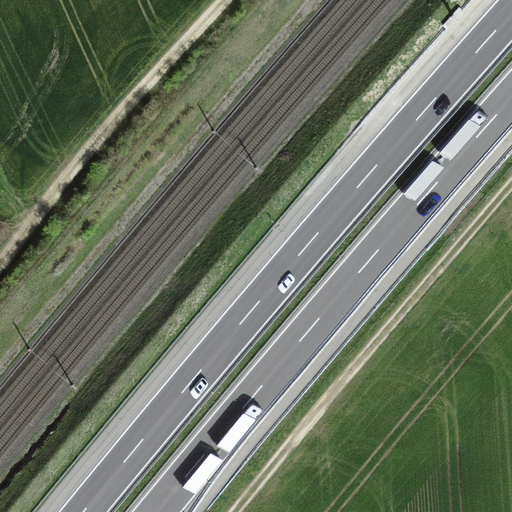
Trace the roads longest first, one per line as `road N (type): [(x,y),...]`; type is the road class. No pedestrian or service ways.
road 1 (motorway): [(511,12),(83,511)]
road 2 (motorway): [(156,511),(511,97)]
road 3 (track): [(511,184),(235,511)]
road 4 (track): [(224,0),(102,132),(0,261)]
